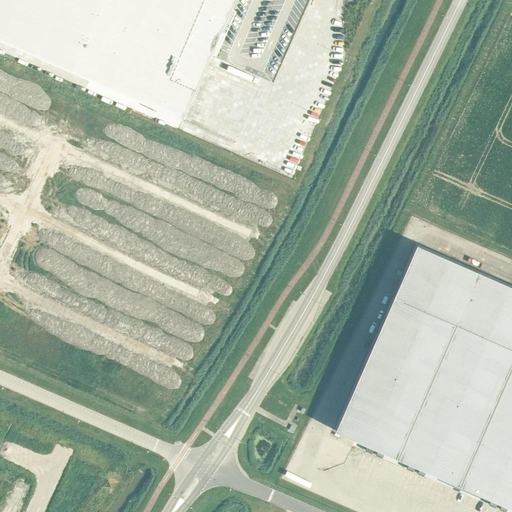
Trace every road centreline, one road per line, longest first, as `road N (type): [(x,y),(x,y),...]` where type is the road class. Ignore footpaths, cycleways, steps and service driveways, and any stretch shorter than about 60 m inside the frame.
road 1 (unclassified): [(461,0),(314,295),(240,415)]
road 2 (unclassified): [(0,377),(198,462)]
